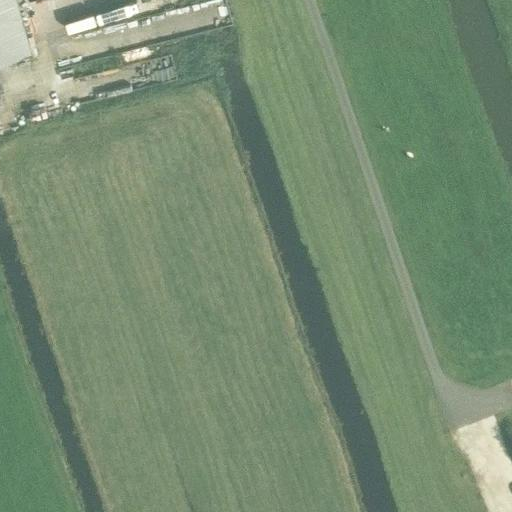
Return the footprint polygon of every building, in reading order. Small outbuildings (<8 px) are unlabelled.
[(154,13),(155,16),(166,52),(189,45),(177,6),(154,13)] [(143,62),(167,55),(166,52),(155,16),(132,23),(143,62)] [(186,18),(189,29),(198,26),(195,16),(186,18)] [(78,37),(79,40),(90,76),(113,69),(101,30),(78,37)] [(122,41),(126,52),(135,49),(132,38),(122,41)] [(90,79),(90,76),(79,40),(55,47),(67,86),(90,79)] [(109,43),(113,54),(122,51),(119,40),(109,43)] [(1,64),(12,99),(35,92),(24,54),(0,61),(1,64)] [(45,62),(49,73),(58,70),(54,60),(45,62)] [(12,99),(1,64),(0,64),(0,106),(13,103),(12,99)] [(32,66),(35,77),(45,74),(41,64),(32,66)]
